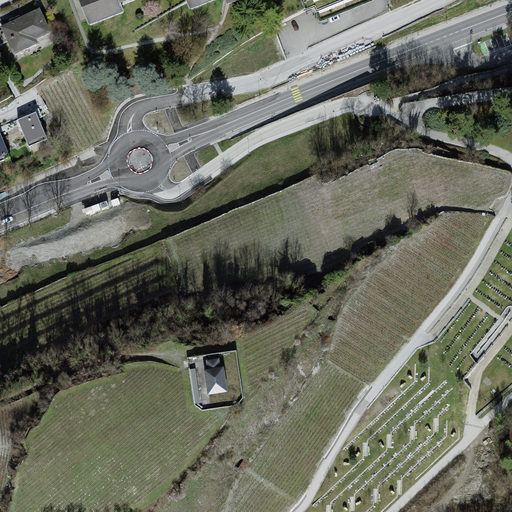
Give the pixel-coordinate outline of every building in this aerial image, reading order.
[(118,0),(80,0),(91,25),(124,12),(121,6),(118,0)] [(186,0),(190,10),(215,0),(186,0)] [(40,8),(1,26),(16,58),(41,45),(38,39),(52,33),(40,8)] [(36,112),(17,120),(29,146),(47,139),(36,112)] [(0,132),(0,161),(10,157),(0,132)] [(209,370),(205,370),(209,394),(227,391),(223,367),(220,367),(219,359),(207,361),(209,370)]
